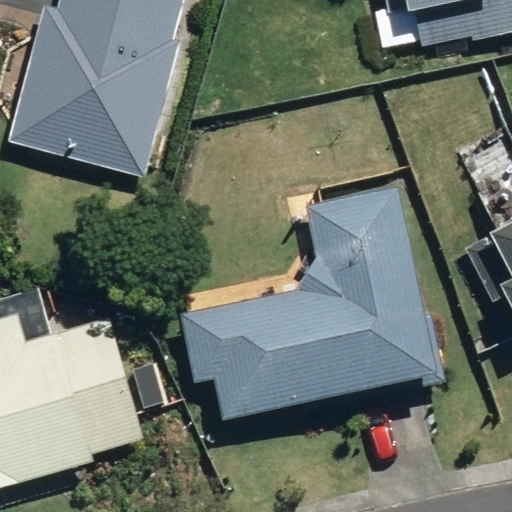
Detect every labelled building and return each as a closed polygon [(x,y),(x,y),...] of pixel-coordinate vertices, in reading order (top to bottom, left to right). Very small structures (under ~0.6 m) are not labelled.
[(0,140),(134,174),(168,40),(162,40),(172,0),(49,0),(47,10),(34,7),(0,140)] [(418,12),(427,50),(476,39),(478,44),(511,35),(511,0),(392,0),(396,17),(418,12)] [(201,379),(208,418),(416,381),(381,189),(295,204),(310,287),(170,312),(183,382),(201,379)] [(463,250),(504,338),(511,333),(511,214),(476,231),(481,241),(463,250)] [(0,484),(74,462),(72,455),(129,438),(94,319),(10,344),(1,317),(0,317),(0,484)]
